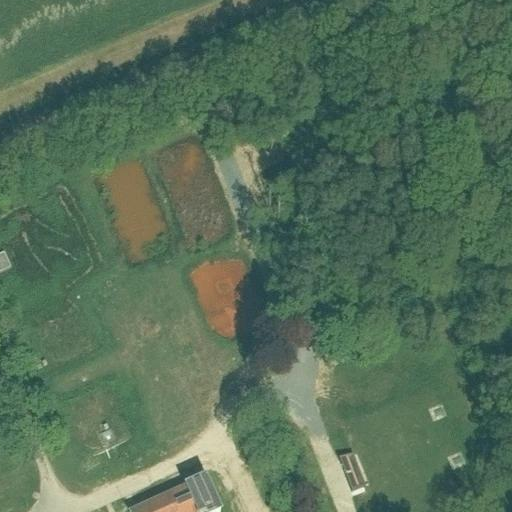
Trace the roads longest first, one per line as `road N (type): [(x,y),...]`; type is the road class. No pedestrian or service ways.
road 1 (unclassified): [(0,149),(354,0)]
road 2 (residential): [(0,370),(61,511)]
